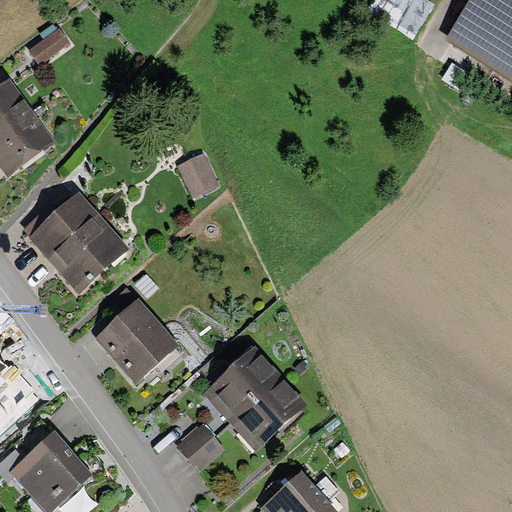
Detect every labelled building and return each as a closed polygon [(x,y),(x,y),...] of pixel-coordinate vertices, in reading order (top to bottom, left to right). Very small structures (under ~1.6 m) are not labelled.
[(428,0),(375,0),(369,16),(421,40),(437,4),(428,0)] [(511,85),(511,0),(473,0),(446,43),(511,85)] [(40,58),(68,40),(59,27),(32,45),(40,58)] [(0,166),(7,177),(52,146),(9,84),(0,90),(0,166)] [(179,165),(194,195),(214,186),(199,155),(179,165)] [(58,271),(80,295),(126,252),(75,196),(28,239),(58,271)] [(98,338),(138,383),(176,349),(137,304),(98,338)] [(259,450),(304,411),(288,392),(270,371),(255,354),(210,393),(259,450)] [(0,426),(35,399),(12,370),(0,359),(0,426)] [(196,469),(219,449),(203,431),(180,451),(196,469)] [(9,478),(40,511),(46,511),(89,474),(54,436),(37,452),(9,478)] [(339,511),(297,460),(257,493),(268,505),(259,511),(339,511)]
